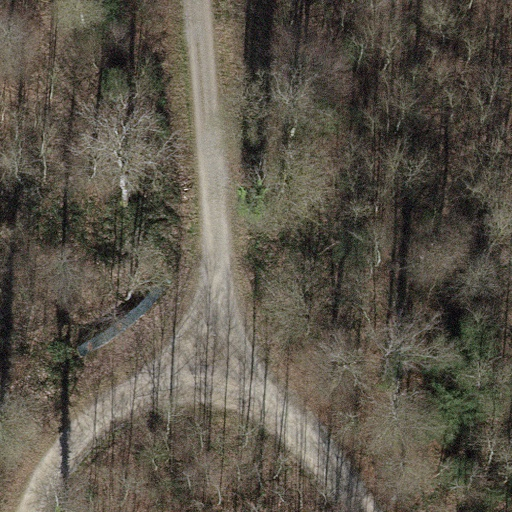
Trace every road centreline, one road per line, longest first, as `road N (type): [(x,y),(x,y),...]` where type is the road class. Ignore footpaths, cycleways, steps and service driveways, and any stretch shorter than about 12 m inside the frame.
road 1 (track): [(195,0),(212,228),(209,350),(80,433),(32,511)]
road 2 (track): [(209,350),(287,411),(357,511)]
